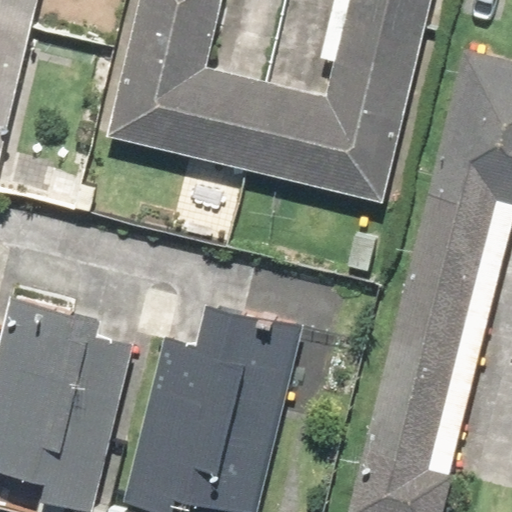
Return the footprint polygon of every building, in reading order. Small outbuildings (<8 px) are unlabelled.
[(48,0),(0,0),(0,164),(13,168),(48,0)] [(229,0),(142,0),(113,113),(392,185),(439,0),(370,0),(347,92),(215,58),(229,0)] [(511,45),(468,35),(361,500),(413,511),(446,511),(511,226),(511,45)] [(59,484),(109,495),(151,309),(20,280),(0,367),(0,454),(62,469),(59,484)] [(192,486),(264,504),(313,316),(228,294),(219,329),(175,317),(129,494),(186,508),(192,486)]
